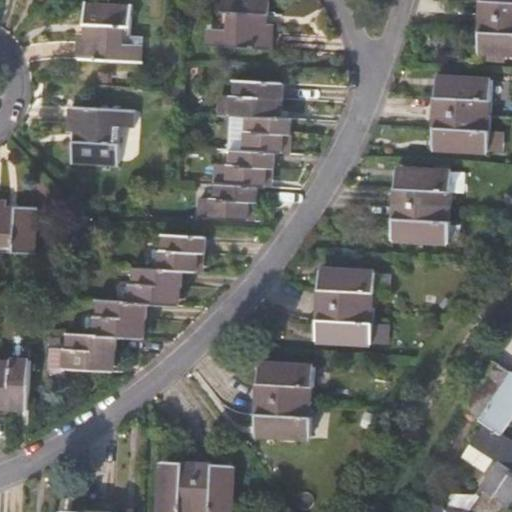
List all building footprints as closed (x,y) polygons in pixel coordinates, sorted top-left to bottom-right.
[(228,13),(227,29),(226,46),(271,49),(273,23),(268,23),(269,0),(223,0),(223,12),(228,13)] [(511,0),(483,0),(480,52),(511,53),(511,0)] [(77,58),(123,61),(124,43),(125,26),(130,26),(131,6),(85,3),(83,32),(79,32),(77,58)] [(206,45),(226,46),(227,29),(208,27),(206,45)] [(144,45),(124,43),(123,61),(143,62),(144,45)] [(441,74),(436,148),(488,152),(489,132),(493,78),(441,74)] [(249,116),(282,118),(284,82),(233,79),(232,95),(231,115),(232,115),(249,116)] [(231,115),(232,95),(217,94),(217,114),(231,115)] [(115,125),(115,108),(68,106),(67,139),(72,139),(72,161),(118,164),(119,142),(114,142),(115,125)] [(135,109),(115,108),(115,125),(135,126),(135,109)] [(292,118),(282,118),(249,116),(232,115),(230,149),(233,149),(245,150),(275,152),(277,152),(277,133),(284,134),(291,134),(292,118)] [(506,132),(489,132),(488,152),(505,153),(506,132)] [(275,152),(245,150),(233,149),(232,165),(217,164),(216,183),(258,186),(266,186),(267,168),(274,168),(275,152)] [(399,165),(395,240),(449,243),(454,169),(399,165)] [(258,186),(216,183),(215,198),(199,198),(198,218),(249,220),(250,202),(257,202),(258,186)] [(0,246),(13,247),(13,252),(34,254),(37,207),(16,205),(16,203),(0,201),(0,246)] [(182,270),(189,270),(190,252),(197,253),(205,253),(206,236),(168,233),(167,249),(157,249),(156,268),(182,270)] [(323,266),(319,341),(373,344),(376,294),(377,270),(323,266)] [(181,304),(182,270),(156,268),(132,267),(130,300),(148,302),(181,304)] [(392,274),(377,270),(376,294),(390,294),(392,274)] [(146,337),(148,302),(130,300),(97,299),(95,334),(118,335),(146,337)] [(392,325),(374,324),(373,344),(391,345),(392,325)] [(118,335),(95,334),(67,333),(66,348),(51,347),(49,367),(53,372),(64,373),(64,366),(116,369),(118,335)] [(0,356),(0,407),(28,409),(31,359),(0,356)] [(262,360),(257,435),(311,438),(315,364),(262,360)] [(483,488),(508,505),(511,499),(511,439),(503,433),(511,420),(511,373),(494,362),(492,365),(464,407),(481,420),(486,423),(464,459),(485,473),(495,457),(500,460),(483,488)] [(162,461),(159,511),(233,511),(237,466),(162,461)] [(449,507),(468,511),(501,511),(508,506),(508,505),(483,488),(482,490),(457,495),(449,507)] [(468,511),(449,507),(434,503),(431,511),(468,511)]
